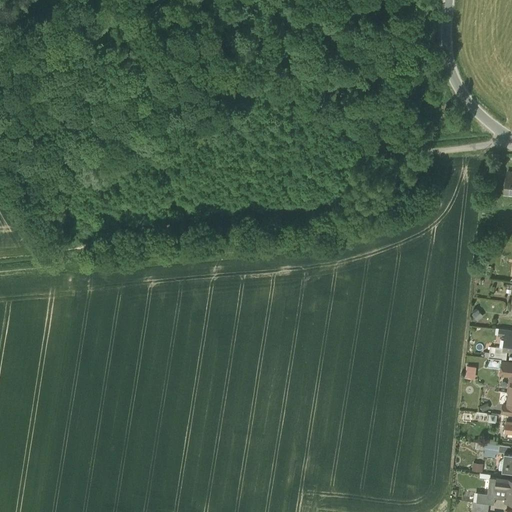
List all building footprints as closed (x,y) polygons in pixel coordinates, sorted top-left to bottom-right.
[(511,329),(500,327),(499,334),(506,335),(504,345),(511,346),(511,347),(511,348),(511,329)] [(507,348),(490,346),(489,357),(506,359),(507,348)] [(511,361),(502,361),(501,373),(511,375),(511,374),(511,373),(511,361)] [(467,376),(477,377),(478,364),(468,363),(467,376)] [(511,405),(509,405),(509,404),(503,404),(502,412),(511,412),(511,405)] [(500,444),(486,442),(484,455),(495,457),(495,453),(498,453),(498,451),(499,451),(500,444)] [(483,469),(484,462),(475,461),(474,468),(483,469)] [(511,479),(489,477),(487,493),(494,494),(495,487),(507,488),(506,500),(511,500),(511,479)] [(487,493),(478,492),(476,501),(489,503),(494,504),(495,494),(487,493)] [(476,501),(473,501),(471,511),(479,511),(480,511),(488,511),(489,503),(476,501)]
